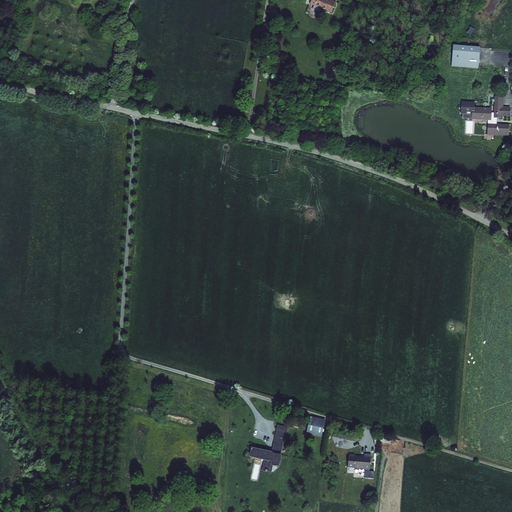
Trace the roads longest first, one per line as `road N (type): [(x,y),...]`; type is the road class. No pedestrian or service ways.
road 1 (unclassified): [(511,470),(124,354),(135,113)]
road 2 (unclassified): [(135,113),(329,155),(511,235)]
road 3 (track): [(107,511),(122,351)]
road 4 (unclassified): [(0,84),(135,113)]
